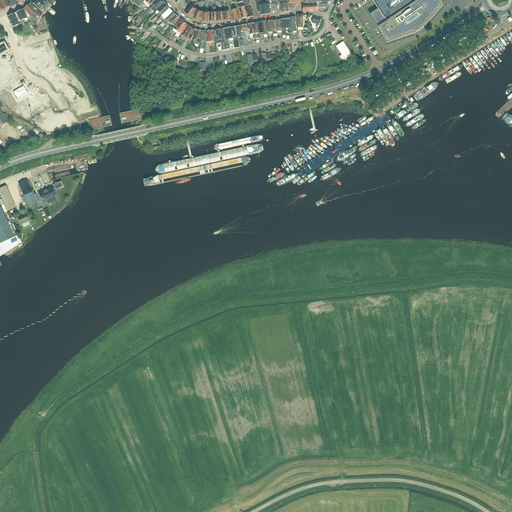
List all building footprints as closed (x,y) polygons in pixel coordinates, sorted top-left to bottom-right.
[(0,0),(0,1),(4,10),(10,7),(6,0),(0,0)] [(32,0),(31,2),(36,6),(39,8),(41,5),(43,6),(47,1),(45,0),(32,0)] [(158,11),(164,4),(160,0),(156,0),(156,1),(155,0),(152,4),(149,7),(146,10),(148,11),(151,9),(153,6),(158,11)] [(260,5),(258,0),(254,0),(258,12),(260,12),(261,16),(270,14),(267,0),(266,0),(267,4),(260,5)] [(373,0),(372,1),(378,9),(369,15),(380,31),(382,34),(384,37),(386,43),(415,33),(424,27),(444,4),(440,0),(439,0),(373,0)] [(237,3),(242,19),(247,18),(242,1),(237,3)] [(140,8),(144,11),(148,6),(144,3),(140,8)] [(23,9),(31,17),(37,11),(30,4),(23,9)] [(158,11),(157,11),(161,16),(169,9),(164,4),(158,11)] [(190,16),(192,18),(195,13),(195,14),(197,10),(191,6),(185,14),(189,17),(190,16)] [(251,7),(245,9),(247,18),(253,17),(251,7)] [(27,20),(31,17),(23,9),(15,13),(20,25),(20,24),(27,20)] [(164,20),(172,12),(169,9),(161,16),(159,19),(160,20),(162,18),(164,20)] [(200,21),(202,16),(203,12),(197,10),(195,14),(195,13),(192,18),(193,19),(198,21),(198,20),(200,21)] [(31,17),(37,25),(42,15),(37,11),(31,17)] [(229,11),(222,11),(223,22),(228,21),(228,20),(230,20),(230,21),(229,11)] [(160,25),(163,28),(175,15),(172,12),(164,20),(162,22),(162,23),(160,25)] [(209,12),(203,12),(202,16),(200,21),(202,22),(207,22),(207,21),(209,22),(209,23),(209,13),(209,12)] [(7,17),(12,28),(20,25),(15,13),(7,17)] [(175,15),(163,28),(165,30),(169,26),(170,24),(173,26),(180,19),(175,15)] [(319,25),(320,19),(314,17),(312,23),(319,25)] [(359,21),(364,29),(369,26),(365,18),(359,21)] [(171,29),(173,30),(174,29),(177,32),(184,23),(180,20),(175,27),(174,26),(171,29)] [(180,36),(181,35),(187,26),(184,23),(177,32),(180,34),(179,36),(180,36)] [(246,37),(245,32),(249,31),(247,25),(240,26),(242,38),(246,37)] [(191,28),(187,26),(181,36),(189,41),(196,30),(191,29),(191,28)] [(235,27),(237,38),(240,37),(240,41),(239,41),(240,46),(244,46),(242,38),(240,26),(235,27)] [(229,40),(233,39),(234,48),(239,47),(237,38),(235,27),(223,29),(226,43),(229,42),(229,40)] [(223,38),(222,29),(214,31),(214,40),(223,38)] [(196,31),(194,39),(194,40),(193,40),(192,43),(196,44),(196,43),(200,43),(200,39),(201,31),(196,31)] [(205,31),(205,42),(208,42),(214,42),(213,31),(207,31),(205,31)] [(224,42),(220,42),(222,50),(229,49),(229,44),(225,44),(224,42)] [(343,42),(336,47),(342,55),(339,57),(343,63),(353,57),(343,42)] [(49,57),(35,64),(39,73),(54,66),(54,65),(53,66),(49,57)] [(4,73),(11,69),(7,61),(5,62),(4,59),(0,61),(0,68),(1,68),(4,73)] [(77,82),(61,90),(74,117),(90,109),(77,82)] [(24,86),(13,92),(18,100),(28,94),(24,86)] [(33,97),(20,105),(24,111),(29,108),(30,110),(38,106),(33,97)] [(18,184),(27,203),(28,207),(37,203),(27,180),(18,184)] [(56,190),(60,188),(63,187),(61,182),(58,183),(57,183),(56,183),(55,184),(54,184),(55,184),(53,185),(54,187),(47,190),(46,190),(44,191),(39,194),(43,202),(55,196),(53,190),(55,189),(56,190)] [(7,213),(15,210),(8,187),(0,189),(0,192),(0,193),(7,213)] [(1,208),(0,208),(0,243),(14,237),(1,208)] [(21,224),(29,221),(26,214),(18,218),(21,224)]
